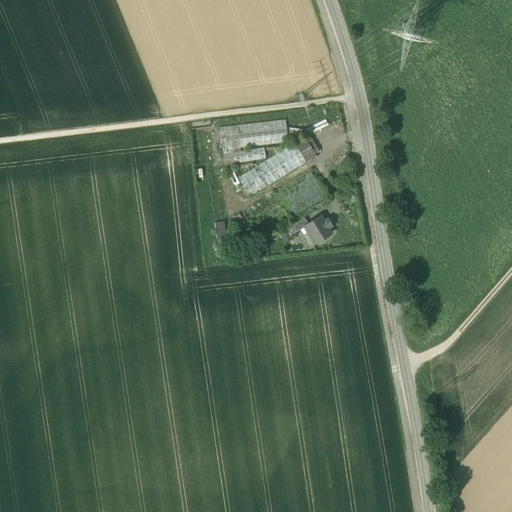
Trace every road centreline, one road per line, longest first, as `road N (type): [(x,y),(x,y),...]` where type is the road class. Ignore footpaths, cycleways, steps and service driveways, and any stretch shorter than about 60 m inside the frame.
road 1 (secondary): [(333,0),(366,129),(429,511)]
road 2 (track): [(359,102),(0,147)]
road 3 (track): [(511,293),(462,351),(405,371)]
